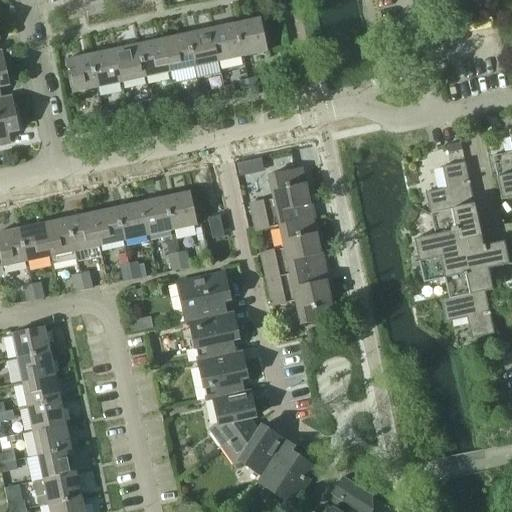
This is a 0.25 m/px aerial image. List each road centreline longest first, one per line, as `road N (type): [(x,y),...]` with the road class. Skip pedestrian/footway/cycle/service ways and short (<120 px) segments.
road 1 (residential): [(215,135),(280,422),(309,441)]
road 2 (residential): [(153,511),(105,300),(0,317)]
road 3 (residential): [(364,316),(321,111)]
road 4 (residential): [(58,170),(23,0)]
road 5 (residential): [(58,170),(215,135)]
